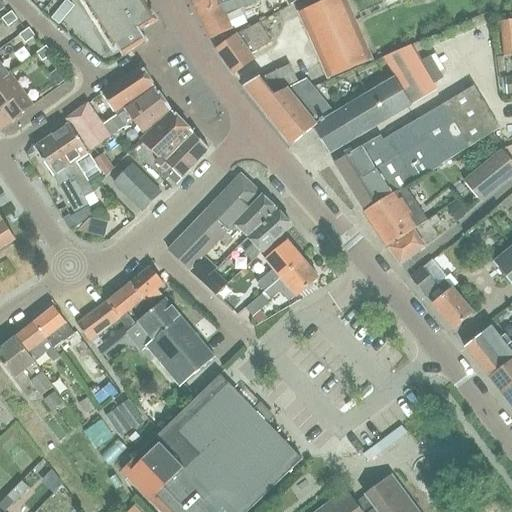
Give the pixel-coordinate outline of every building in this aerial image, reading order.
[(115,47),(121,57),(146,42),(140,32),(156,22),(142,0),(81,0),(84,3),(86,1),(93,13),(91,15),(93,18),(96,17),(103,29),(101,30),(103,34),(105,33),(113,45),(110,46),(112,49),(115,47)] [(210,0),(196,8),(211,41),(223,35),(231,29),(224,14),(258,3),(256,0),(287,0),(289,6),(299,0),(210,0)] [(328,80),(372,60),(345,0),(330,0),(299,13),(328,80)] [(66,1),(51,19),(59,26),(75,7),(66,1)] [(8,27),(18,20),(12,12),(2,19),(8,27)] [(511,56),(511,20),(500,22),(503,57),(511,56)] [(271,43),(269,40),(260,23),(237,37),(216,52),(233,76),(254,60),(250,55),(271,43)] [(25,44),(35,37),(29,29),(19,36),(25,44)] [(444,43),(428,48),(432,62),(448,58),(444,43)] [(42,62),(52,55),(46,46),(36,54),(42,62)] [(333,115),(312,128),(313,129),(328,155),(411,106),(433,92),(437,91),(411,47),(383,59),(395,79),(334,114),(333,115)] [(289,63),(263,76),(277,94),(298,83),(289,63)] [(60,68),(51,75),(59,85),(68,79),(60,68)] [(141,68),(102,94),(116,116),(155,90),(141,68)] [(0,80),(0,110),(4,108),(13,121),(34,106),(10,73),(6,75),(7,76),(0,80)] [(261,73),(244,87),(288,142),(292,147),(313,129),(312,128),(333,115),(334,114),(306,79),(298,83),(277,94),(263,76),(261,73)] [(443,105),(419,120),(383,141),(380,136),(334,163),(365,212),(404,188),(500,129),(474,86),(443,105)] [(143,133),(172,111),(156,90),(104,126),(112,137),(127,126),(122,120),(126,117),(127,119),(130,117),(143,133)] [(88,104),(67,121),(69,124),(89,153),(110,138),(88,104)] [(171,113),(129,154),(158,182),(162,178),(170,170),(164,163),(193,135),(171,113)] [(69,124),(48,139),(74,176),(72,178),(76,182),(88,204),(90,207),(100,202),(77,161),(89,153),(69,124)] [(170,170),(162,178),(165,181),(168,178),(175,185),(181,179),(180,178),(208,150),(193,135),(164,163),(170,170)] [(48,139),(34,149),(53,177),(63,194),(74,213),(88,204),(76,182),(72,178),(74,176),(48,139)] [(464,182),(481,202),(511,176),(511,161),(503,151),(464,182)] [(104,154),(95,160),(107,177),(114,169),(104,154)] [(143,213),(161,193),(133,167),(114,186),(143,213)] [(170,253),(189,272),(203,257),(220,242),(219,240),(258,198),(238,178),(205,210),(208,213),(170,253)] [(417,227),(426,220),(404,188),(365,212),(388,247),(418,228),(417,227)] [(258,198),(219,240),(220,242),(226,248),(239,235),(243,232),(248,239),(277,212),(278,211),(261,195),(258,198)] [(457,204),(448,211),(456,222),(466,214),(457,204)] [(88,208),(71,217),(76,226),(93,217),(88,208)] [(291,226),(277,212),(248,239),(255,245),(245,254),(252,262),(260,254),(281,236),(291,226)] [(418,228),(388,247),(400,265),(439,236),(432,227),(440,222),(435,214),(426,220),(417,227),(418,228)] [(0,215),(0,250),(16,240),(0,215)] [(90,219),(78,232),(105,239),(109,223),(90,219)] [(258,284),(264,291),(302,259),(286,241),(281,236),(260,254),(265,259),(264,259),(274,270),(258,284)] [(511,241),(490,261),(511,286),(511,241)] [(216,268),(203,257),(189,272),(200,282),(213,272),(216,268)] [(289,302),(296,296),(318,278),(302,259),(264,291),(271,299),(280,291),(289,302)] [(162,295),(157,290),(164,284),(150,266),(130,283),(144,300),(146,302),(150,306),(162,295)] [(422,268),(410,279),(420,291),(424,296),(452,329),(471,313),(443,280),(437,286),(436,285),(422,268)] [(213,272),(200,282),(216,295),(227,284),(213,272)] [(130,283),(106,303),(119,319),(134,307),(140,314),(150,306),(146,302),(144,300),(130,283)] [(262,295),(246,309),(253,317),(269,303),(262,295)] [(164,299),(137,322),(125,332),(142,352),(146,348),(180,387),(215,358),(164,299)] [(119,319),(106,303),(78,325),(92,342),(119,319)] [(33,324),(54,351),(74,335),(53,308),(33,324)] [(54,351),(33,324),(15,338),(53,388),(54,387),(38,364),(40,363),(37,359),(45,353),(52,363),(59,357),(54,351)] [(488,378),(511,358),(511,344),(508,348),(491,327),(465,347),(488,378)] [(19,374),(25,369),(33,380),(31,382),(41,396),(53,388),(15,338),(0,349),(0,356),(18,380),(22,377),(19,374)] [(102,360),(111,354),(101,339),(92,345),(102,360)] [(511,358),(488,378),(501,395),(511,386),(511,358)] [(248,511),(302,459),(221,375),(122,471),(161,511),(248,511)] [(110,384),(102,391),(110,401),(119,394),(110,384)] [(511,386),(501,395),(511,408),(511,386)] [(44,401),(52,412),(63,405),(55,394),(44,401)] [(148,394),(140,401),(149,413),(158,406),(148,394)] [(85,415),(94,409),(87,399),(78,405),(85,415)] [(132,429),(142,421),(127,401),(117,408),(132,429)] [(381,432),(394,421),(385,409),(371,420),(381,432)] [(107,417),(121,437),(131,430),(117,410),(107,417)] [(95,418),(79,428),(91,445),(106,435),(95,418)] [(104,466),(120,449),(109,438),(93,455),(104,466)] [(360,440),(347,450),(356,462),(369,452),(360,440)] [(319,510),(316,511),(418,511),(393,476),(355,504),(345,491),(319,510)] [(22,481),(8,496),(0,503),(0,508),(3,511),(4,511),(14,502),(29,487),(22,481)]
